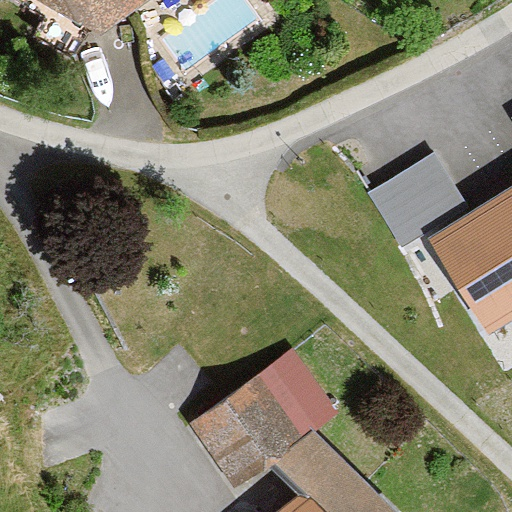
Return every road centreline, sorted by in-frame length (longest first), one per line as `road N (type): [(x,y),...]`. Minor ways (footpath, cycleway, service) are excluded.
road 1 (residential): [(511,19),(446,64),(271,147),(180,163),(0,122)]
road 2 (track): [(180,163),(511,473)]
